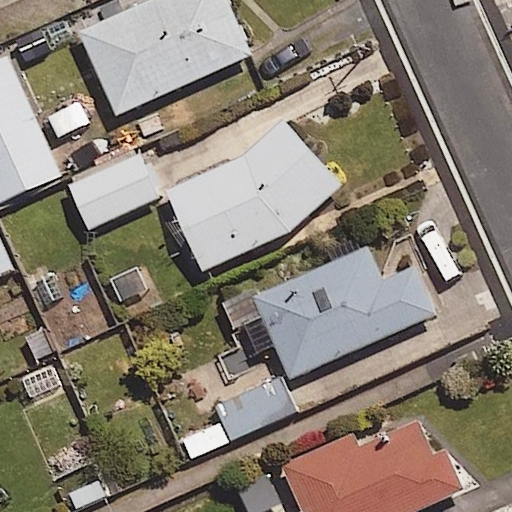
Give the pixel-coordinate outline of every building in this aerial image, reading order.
[(249,50),(225,0),(135,0),(75,27),(113,111),(249,50)] [(0,202),(63,175),(11,57),(0,61),(0,202)] [(89,94),(48,114),(61,141),(103,121),(89,94)] [(339,182),(279,115),(240,150),(162,186),(199,267),(287,228),(339,182)] [(131,143),(122,122),(81,141),(90,161),(131,143)] [(163,196),(141,149),(73,181),(94,228),(163,196)] [(0,275),(16,269),(0,232),(0,275)] [(432,311),(411,262),(379,276),(364,242),(250,293),(286,375),(432,311)] [(115,325),(86,260),(49,277),(79,341),(115,325)] [(304,409),(289,375),(178,424),(193,458),(304,409)] [(429,451),(414,418),(355,444),(349,430),(278,462),(300,511),(405,511),(462,487),(443,445),(429,451)]
